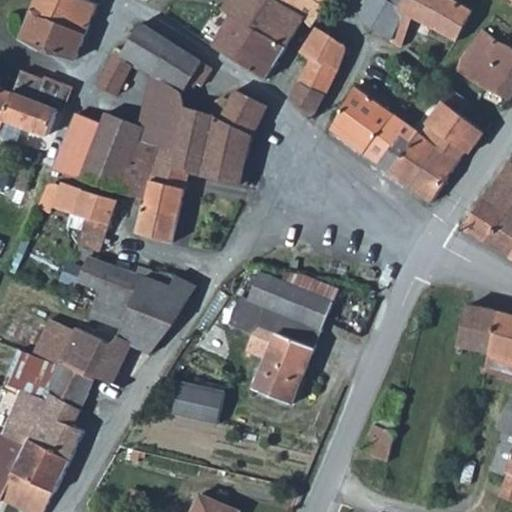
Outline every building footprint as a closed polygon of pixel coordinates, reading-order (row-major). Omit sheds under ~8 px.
[(74,55),(95,0),(93,0),(33,0),(21,35),(74,55)] [(279,0),(222,0),(219,4),(228,12),(254,25),(278,39),(286,44),(303,17),(279,0)] [(279,0),(303,17),(309,22),(322,4),(316,0),(279,0)] [(399,20),(400,6),(389,0),(366,0),(364,4),(362,19),(389,37),(399,20)] [(455,40),(470,10),(453,0),(402,0),(400,6),(432,26),(455,40)] [(212,42),(266,74),(286,44),(278,39),(254,25),(228,12),(212,42)] [(94,88),(116,100),(135,64),(178,93),(183,93),(191,81),(202,86),(211,71),(140,25),(121,54),(114,51),(94,88)] [(297,59),(289,73),(299,79),(323,91),(334,69),(345,42),(314,27),(301,51),(310,55),(306,63),(297,59)] [(469,45),(486,58),(500,40),(482,28),(469,45)] [(469,45),(456,67),(501,91),(511,96),(511,94),(511,47),(500,40),(486,58),(469,45)] [(410,138),(417,128),(408,122),(431,90),(374,52),(363,67),(357,82),(331,125),(379,162),(401,132),(410,138)] [(21,68),(13,90),(57,107),(62,108),(70,85),(44,74),(43,77),(21,68)] [(313,112),(323,91),(299,79),(290,96),(313,112)] [(0,124),(3,115),(46,132),(49,129),(57,107),(13,90),(1,85),(0,88),(0,124)] [(264,102),(236,87),(230,99),(217,93),(209,111),(214,112),(225,115),(251,129),(264,102)] [(420,130),(417,128),(410,138),(401,132),(379,162),(409,183),(436,147),(456,162),(465,151),(468,152),(483,132),(443,99),(420,130)] [(181,124),(177,138),(204,145),(214,112),(209,111),(185,104),(181,124)] [(103,107),(100,117),(127,126),(127,128),(139,132),(141,126),(140,122),(103,107)] [(100,117),(76,108),(74,113),(64,140),(90,148),(100,117)] [(225,115),(214,112),(204,145),(177,138),(176,142),(179,143),(175,162),(188,165),(187,169),(241,180),(251,129),(225,115)] [(177,138),(181,124),(145,115),(141,126),(139,132),(176,142),(177,138)] [(100,117),(90,148),(129,160),(129,156),(139,132),(127,128),(127,126),(100,117)] [(129,160),(141,164),(135,191),(144,194),(136,229),(172,236),(187,169),(188,165),(175,162),(179,143),(176,142),(139,132),(129,156),(129,160)] [(61,139),(52,166),(81,175),(90,148),(64,140),(61,139)] [(456,162),(436,147),(409,183),(429,198),(456,162)] [(90,148),(81,175),(120,187),(129,160),(90,148)] [(120,187),(135,191),(141,164),(129,160),(120,187)] [(511,204),(511,169),(505,165),(465,225),(489,239),(511,204)] [(117,196),(62,178),(53,204),(85,214),(109,222),(117,196)] [(511,204),(489,239),(511,252),(511,204)] [(85,214),(77,239),(91,244),(99,247),(109,222),(85,214)] [(90,249),(79,276),(100,285),(111,259),(90,249)] [(160,266),(159,268),(139,261),(135,269),(111,259),(100,285),(97,291),(172,321),(195,281),(177,271),(175,272),(160,266)] [(320,328),(332,300),(260,268),(248,294),(239,292),(248,296),(320,328)] [(97,291),(100,285),(79,276),(76,283),(97,291)] [(120,332),(140,344),(151,350),(172,321),(97,291),(88,312),(117,324),(122,326),(120,332)] [(255,322),(275,331),(263,355),(250,383),(288,399),(320,328),(248,296),(239,292),(227,319),(251,331),(255,322)] [(459,341),(489,347),(498,308),(467,301),(459,341)] [(484,365),(511,373),(511,312),(498,308),(489,347),(484,365)] [(75,328),(49,317),(34,351),(61,359),(62,357),(75,328)] [(275,331),(255,322),(251,331),(244,346),(263,355),(275,331)] [(109,340),(135,352),(140,344),(120,332),(122,326),(117,324),(109,340)] [(94,373),(109,340),(77,325),(75,328),(62,357),(94,373)] [(135,352),(109,340),(94,373),(119,385),(135,352)] [(79,406),(94,373),(62,357),(61,359),(34,351),(22,347),(7,382),(22,388),(47,392),(50,386),(79,406)] [(174,407),(218,417),(225,386),(182,376),(174,407)] [(28,436),(68,454),(82,426),(72,421),(79,406),(50,386),(47,392),(22,388),(4,432),(25,441),(28,436)] [(511,401),(507,400),(499,422),(511,426),(511,401)] [(391,428),(395,417),(378,409),(361,447),(388,457),(395,429),(391,428)] [(509,450),(511,443),(511,434),(499,429),(493,444),(509,450)] [(0,497),(1,498),(2,496),(38,511),(39,511),(68,454),(28,436),(25,441),(4,432),(0,430),(0,497)] [(511,459),(500,489),(511,494),(511,459)] [(234,511),(236,508),(197,491),(187,511),(234,511)]
